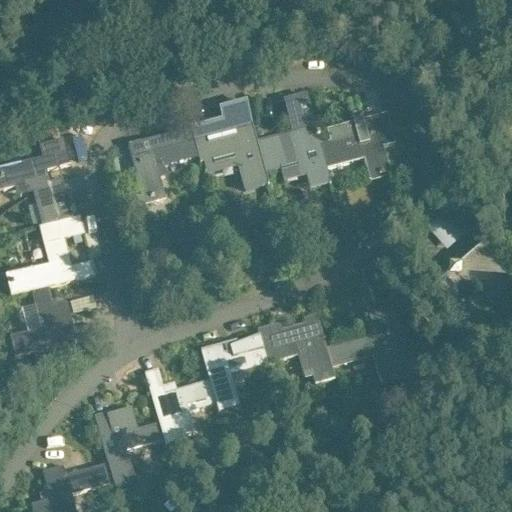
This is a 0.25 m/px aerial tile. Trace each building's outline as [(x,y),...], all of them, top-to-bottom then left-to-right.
[(318,147),(319,146),(317,138),(319,138),(318,134),(316,135),(306,97),(293,101),(295,110),(287,112),(292,134),(256,144),(264,175),(279,171),(283,185),(305,179),(309,191),(329,186),(327,180),(328,180),(326,171),(325,172),(318,147)] [(256,144),(246,105),(228,109),(229,113),(220,116),(222,122),(189,131),(197,161),(200,168),(235,158),(245,195),(268,189),(264,175),(256,144)] [(325,172),(326,171),(363,161),(368,181),(389,176),(382,149),(394,145),(386,115),(360,122),(361,124),(355,126),(354,124),(326,131),(329,144),(319,146),(318,147),(325,172)] [(163,199),(156,172),(197,161),(189,131),(141,145),(141,144),(127,147),(138,187),(122,191),(129,214),(145,210),(144,204),(163,199)] [(69,168),(63,142),(38,149),(41,161),(0,172),(0,194),(29,187),(41,229),(59,224),(72,221),(62,184),(49,187),(46,174),(69,168)] [(47,290),(48,290),(94,278),(90,265),(71,270),(63,241),(83,236),(79,219),(72,221),(59,224),(41,229),(51,267),(7,279),(12,300),(30,295),(30,294),(47,290)] [(310,243),(289,254),(296,268),(318,257),(310,243)] [(511,282),(496,264),(483,249),(462,267),(450,267),(449,279),(429,297),(442,312),(457,329),(458,329),(456,326),(459,287),(469,287),(470,277),(509,280),(511,282)] [(264,266),(242,274),(248,289),(270,281),(264,266)] [(52,306),(48,290),(47,290),(30,294),(30,295),(40,333),(13,340),(18,360),(33,356),(38,372),(78,361),(73,345),(95,339),(92,326),(69,332),(66,321),(69,318),(65,305),(62,303),(52,306)] [(411,376),(397,326),(392,307),(367,314),(374,337),(325,351),(329,368),(330,368),(371,357),(379,385),(411,376)] [(325,351),(316,316),(303,320),(304,326),(281,332),(279,325),(256,332),(258,338),(266,367),(304,357),(312,384),(333,379),(330,368),(329,368),(325,351)] [(228,378),(266,367),(258,338),(229,349),(230,353),(222,355),(221,348),(221,347),(199,353),(200,354),(209,384),(209,383),(214,401),(213,401),(216,411),(235,406),(228,378)] [(209,383),(209,384),(164,396),(157,371),(144,375),(158,426),(159,426),(163,443),(194,435),(186,408),(213,401),(214,401),(209,383)] [(159,426),(158,426),(137,432),(131,411),(114,415),(114,418),(108,420),(107,415),(94,418),(108,469),(113,486),(112,487),(113,487),(132,481),(124,454),(163,443),(159,426)] [(73,511),(70,499),(113,487),(112,487),(113,486),(108,469),(58,483),(55,471),(42,474),(50,503),(30,508),(31,511),(73,511)]
